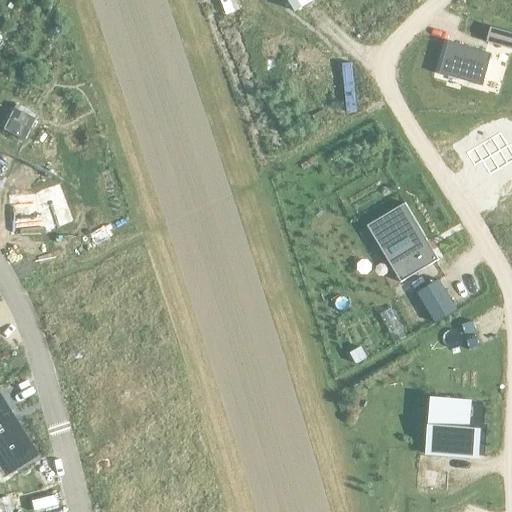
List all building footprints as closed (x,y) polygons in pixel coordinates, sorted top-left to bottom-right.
[(289,0),(297,12),(297,11),(314,0),(289,0)] [(354,0),(372,18),(390,0),(354,0)] [(511,33),(494,28),(490,42),(511,48),(511,33)] [(449,43),(440,75),(480,86),(489,54),(449,43)] [(334,49),(270,49),(270,69),(334,69),(334,49)] [(14,109),(3,129),(25,140),(35,119),(14,109)] [(313,116),(316,122),(327,116),(324,111),(313,116)] [(479,145),(466,153),(474,167),(482,163),(490,176),(511,162),(511,144),(508,146),(500,133),(493,137),(491,132),(477,141),(479,145)] [(37,195),(9,196),(10,236),(50,234),(50,230),(73,222),(59,184),(36,193),(37,195)] [(405,204),(367,227),(401,283),(439,260),(433,250),(428,253),(423,244),(427,241),(405,204)] [(439,281),(418,294),(436,324),(457,311),(439,281)] [(115,347),(87,356),(88,357),(90,356),(104,404),(108,403),(111,413),(109,413),(110,415),(149,403),(148,401),(146,402),(137,374),(122,378),(113,349),(115,349),(115,347)] [(361,348),(350,354),(356,364),(367,358),(361,348)] [(0,467),(6,476),(37,456),(0,397),(0,467)] [(442,427),(429,426),(427,454),(479,457),(481,429),(468,429),(470,401),(443,399),(442,427)] [(136,440),(111,448),(122,483),(147,476),(136,440)]
